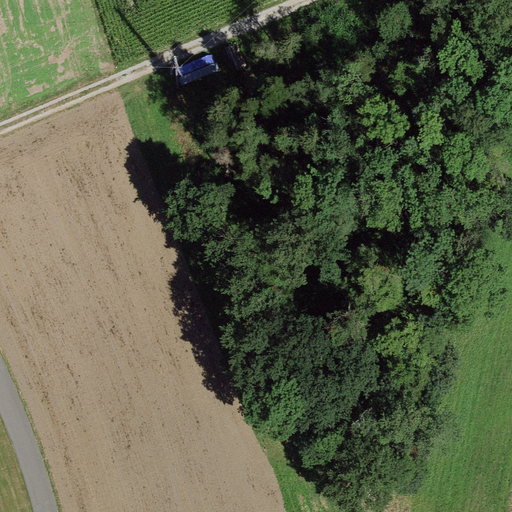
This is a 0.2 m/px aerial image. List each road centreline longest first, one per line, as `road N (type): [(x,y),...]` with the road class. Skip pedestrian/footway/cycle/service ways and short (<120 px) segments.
road 1 (track): [(0,127),(315,0)]
road 2 (unclassified): [(47,511),(0,380)]
